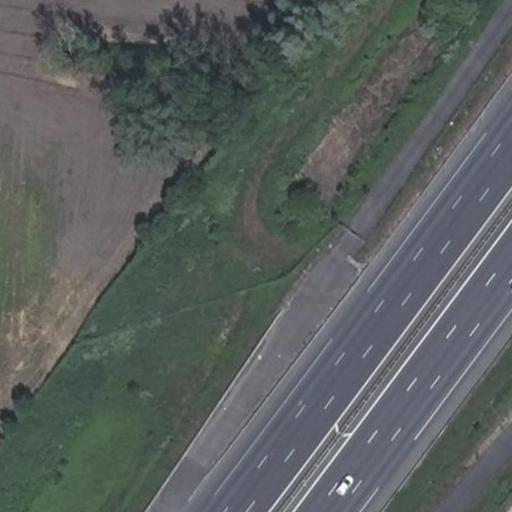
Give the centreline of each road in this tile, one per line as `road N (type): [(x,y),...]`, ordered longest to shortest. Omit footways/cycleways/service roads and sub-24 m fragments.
road 1 (motorway): [(511,140),(235,511)]
road 2 (motorway): [(324,511),(511,260)]
